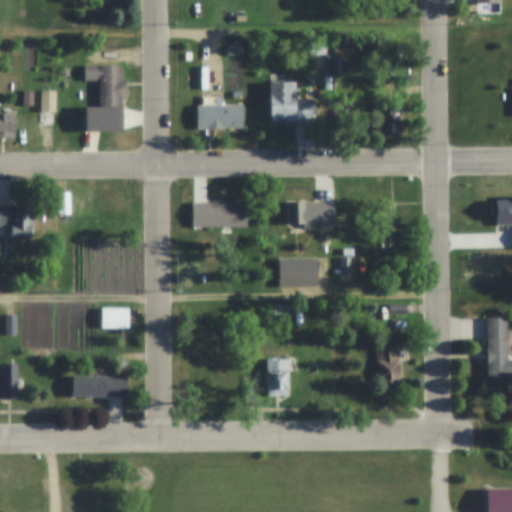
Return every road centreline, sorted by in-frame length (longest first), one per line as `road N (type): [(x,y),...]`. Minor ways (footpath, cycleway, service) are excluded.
road 1 (residential): [(511,160),(0,167)]
road 2 (residential): [(0,440),(470,434)]
road 3 (residential): [(163,438),(159,0)]
road 4 (residential): [(441,434),(438,0)]
